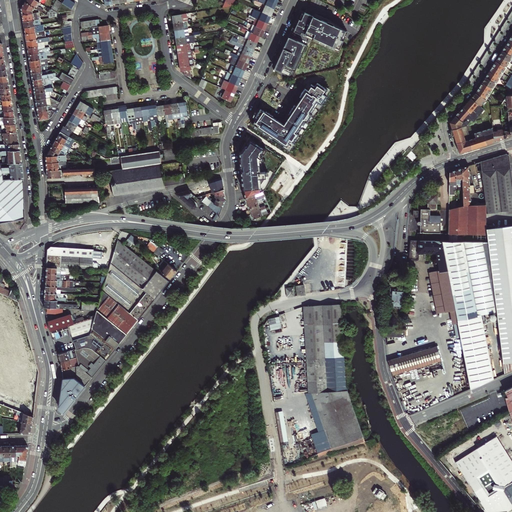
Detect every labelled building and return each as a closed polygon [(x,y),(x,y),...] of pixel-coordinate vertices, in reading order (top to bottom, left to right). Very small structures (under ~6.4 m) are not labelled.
[(38,6),(40,3),(35,0),(25,0),(25,1),(34,7),(39,10),(41,12),(42,12),(44,10),(38,6)] [(70,0),(64,0),(62,4),(71,9),(75,3),(70,0)] [(277,1),(274,0),(258,0),(258,2),(262,4),(265,5),(274,9),(275,5),(277,1)] [(34,7),(25,1),(21,8),(21,12),(22,15),(33,13),(32,11),(34,7)] [(265,5),(262,13),(270,16),(272,13),(274,9),(265,5)] [(58,16),(57,12),(51,9),(51,10),(50,9),(48,13),(49,14),(50,18),(58,16)] [(320,19),(300,10),(292,28),(311,36),(340,49),(344,38),(347,31),(320,19)] [(258,11),(255,18),(267,23),(269,20),(270,16),(262,13),(258,11)] [(22,18),(23,21),(40,19),(40,17),(37,17),(37,12),(33,13),(22,15),(22,18)] [(173,20),(174,23),(186,21),(188,21),(187,13),(173,16),(173,20)] [(266,27),(267,23),(255,18),(252,16),(249,15),(248,18),(254,21),(252,25),(264,30),(266,27)] [(40,19),(23,21),(23,24),(24,27),(39,25),(39,22),(40,21),(40,19)] [(186,21),(174,23),(174,27),(175,30),(188,28),(186,21)] [(24,31),(25,34),(44,31),(43,24),(41,25),(39,25),(24,27),(24,31)] [(99,26),(100,34),(109,32),(108,29),(108,25),(100,26),(99,26)] [(249,32),(259,36),(261,37),(262,34),(264,30),(252,25),(249,32)] [(63,35),(64,34),(72,33),(71,26),(63,28),(62,28),(63,35)] [(100,34),(99,26),(96,26),(95,26),(96,31),(92,32),(92,35),(96,34),(100,34)] [(189,36),(188,28),(175,30),(175,35),(176,38),(189,36)] [(25,37),(26,41),(46,37),(45,30),(44,31),(25,34),(25,37)] [(258,40),(259,36),(249,32),(247,31),(244,38),(256,43),(258,40)] [(81,37),(82,40),(93,38),(92,37),(96,37),(97,42),(101,41),(110,40),(110,37),(109,32),(100,34),(96,34),(92,35),(81,37)] [(65,42),(73,40),(72,33),(64,34),(65,42)] [(177,45),(190,43),(189,36),(176,38),(177,42),(177,45)] [(242,44),(253,50),(255,47),(256,43),(244,38),(240,36),(238,40),(235,38),(234,41),(241,44),(242,44)] [(45,41),(47,41),(50,41),(49,37),(46,37),(26,41),(27,45),(27,48),(45,45),(45,41)] [(307,45),(288,37),(281,53),(274,70),(282,74),(292,80),(307,45)] [(252,53),(253,50),(242,44),(241,44),(234,41),(230,39),(229,42),(240,47),(238,51),(239,51),(250,57),(252,53)] [(98,49),(111,47),(111,44),(110,40),(101,41),(97,42),(98,49)] [(178,52),(191,51),(190,43),(177,45),(178,49),(178,52)] [(45,45),(27,48),(28,51),(28,54),(50,51),(49,47),(45,48),(45,45)] [(511,49),(505,45),(504,48),(502,51),(511,56),(511,49)] [(98,49),(99,56),(112,55),(112,51),(111,47),(98,49)] [(193,58),(192,50),(191,51),(178,52),(179,56),(179,60),(193,58)] [(50,51),(28,54),(29,58),(29,62),(47,59),(46,55),(51,54),(50,51)] [(236,58),(247,63),(249,60),(250,57),(239,51),(237,56),(231,53),(230,56),(235,58),(236,58)] [(511,59),(511,56),(502,51),(500,53),(499,56),(510,63),(511,59)] [(246,67),(247,63),(236,58),(235,58),(230,56),(222,52),(221,55),(235,61),(233,65),(244,70),(246,67)] [(113,58),(112,55),(99,56),(92,58),(92,60),(100,59),(101,64),(113,62),(113,58)] [(73,65),(74,65),(80,68),(83,63),(78,56),(73,65)] [(510,63),(499,56),(497,58),(495,61),(507,68),(510,63)] [(194,65),(193,58),(179,60),(180,65),(181,71),(190,70),(190,66),(194,65)] [(30,68),(47,65),(48,65),(47,60),(48,60),(47,59),(29,62),(30,65),(30,68)] [(507,68),(495,61),(494,63),(492,66),(503,73),(507,68)] [(80,68),(74,65),(72,68),(69,74),(74,77),(80,68)] [(242,74),(244,70),(233,65),(229,73),(241,78),(242,74)] [(503,73),(492,66),(490,69),(489,72),(500,78),(503,73)] [(49,70),(31,73),(32,77),(32,80),(55,76),(59,79),(60,79),(65,82),(70,85),(74,79),(63,72),(60,78),(57,77),(56,72),(50,73),(49,70)] [(190,70),(181,71),(181,73),(192,81),(190,70)] [(241,78),(229,73),(228,72),(224,80),(229,82),(237,86),(239,82),(241,78)] [(500,78),(489,72),(488,74),(486,77),(488,79),(497,84),(500,78)] [(47,84),(48,84),(48,81),(51,80),(60,79),(59,79),(55,76),(32,80),(33,83),(33,86),(47,84)] [(488,79),(486,77),(484,79),(482,82),(493,89),(497,84),(488,79)] [(201,79),(198,86),(203,89),(207,81),(201,79)] [(237,86),(229,82),(225,90),(234,94),(235,90),(237,86)] [(266,114),(260,111),(258,116),(256,114),(254,120),(254,123),(253,124),(254,125),(253,127),(257,129),(258,127),(263,131),(262,133),(265,135),(266,133),(269,135),(268,137),(272,139),(273,137),(284,145),(283,146),(287,149),(290,146),(288,145),(291,141),(293,142),(296,139),(297,140),(299,136),(298,135),(299,134),(298,133),(305,122),(306,123),(309,119),(310,120),(313,117),(311,116),(312,114),(311,114),(318,103),(321,105),(324,101),(325,102),(328,98),(326,97),(327,96),(326,95),(330,89),(326,87),(325,88),(317,83),(315,86),(311,84),(308,82),(300,93),(299,96),(302,97),(297,106),(295,105),(289,114),(292,115),(285,125),(273,118),(274,117),(267,113),(266,114)] [(493,89),(482,82),(481,85),(479,88),(490,94),(493,89)] [(34,90),(35,93),(51,91),(53,92),(52,87),(50,87),(47,87),(47,84),(33,86),(34,90)] [(232,98),(234,94),(225,90),(224,89),(218,87),(214,85),(213,84),(212,87),(223,92),(222,93),(221,93),(219,97),(230,102),(232,98)] [(269,90),(265,88),(262,94),(259,93),(256,98),(260,100),(257,105),(271,112),(276,101),(273,100),(277,91),(271,87),(269,90)] [(490,94),(479,88),(478,90),(476,93),(486,100),(490,94)] [(51,91),(35,93),(35,97),(36,100),(50,98),(50,95),(52,95),(51,91)] [(450,122),(459,153),(482,146),(494,142),(493,132),(492,127),(485,131),(483,125),(478,126),(480,133),(475,135),(476,140),(471,141),(468,130),(467,127),(471,121),(473,123),(484,110),(480,108),(486,100),(476,93),(450,122)] [(57,94),(53,99),(60,102),(63,97),(57,94)] [(36,103),(37,107),(51,106),(57,107),(60,102),(53,99),(50,98),(36,100),(36,103)] [(89,106),(81,101),(79,105),(77,108),(85,112),(89,106)] [(181,103),(178,103),(180,117),(180,120),(182,127),(184,127),(183,117),(188,116),(186,102),(181,103)] [(180,117),(178,103),(174,104),(171,104),(173,118),(180,117)] [(163,106),(165,115),(166,122),(168,122),(168,119),(173,118),(171,104),(167,105),(163,106)] [(152,105),(148,106),(150,119),(150,120),(151,122),(152,130),(154,129),(153,119),(158,119),(157,116),(156,107),(156,105),(152,105)] [(142,116),(143,121),(146,121),(146,120),(150,119),(148,106),(145,107),(141,107),(142,116)] [(156,107),(157,116),(165,115),(163,106),(160,106),(156,107)] [(137,108),(134,108),(135,117),(136,125),(137,129),(137,132),(140,132),(139,124),(138,117),(142,116),(141,107),(137,108)] [(84,115),(85,112),(77,108),(75,111),(73,114),(85,121),(87,117),(84,115)] [(122,108),(119,109),(121,122),(128,121),(126,109),(126,108),(122,108)] [(130,109),(126,109),(128,121),(128,124),(132,123),(133,129),(137,129),(136,125),(135,117),(134,108),(130,109)] [(121,122),(119,109),(115,109),(111,110),(113,124),(121,123),(121,122)] [(38,116),(39,120),(49,119),(52,117),(54,112),(51,110),(38,112),(38,116)] [(106,125),(113,124),(111,110),(108,110),(104,111),(106,125)] [(85,121),(73,114),(71,118),(70,121),(78,125),(79,123),(83,125),(85,121)] [(78,125),(70,121),(67,125),(66,127),(63,126),(63,127),(60,131),(69,136),(72,131),(78,135),(82,128),(78,125)] [(0,124),(0,132),(2,133),(17,132),(16,128),(16,124),(0,124)] [(498,141),(503,139),(502,130),(497,130),(497,132),(493,132),(494,142),(498,141)] [(70,148),(75,140),(69,136),(60,131),(57,136),(55,139),(70,148)] [(0,144),(19,144),(18,138),(17,132),(2,133),(3,141),(2,141),(0,140),(0,144)] [(246,188),(247,197),(262,192),(260,183),(266,174),(266,168),(261,169),(259,154),(265,146),(251,137),(246,146),(245,145),(242,150),(240,150),(240,152),(240,157),(239,157),(241,174),(242,183),(243,189),(246,188)] [(70,148),(55,139),(54,142),(52,144),(67,153),(70,148)] [(168,140),(161,141),(162,149),(170,148),(168,140)] [(67,153),(52,144),(51,147),(50,148),(62,155),(65,155),(67,153)] [(21,157),(20,150),(0,150),(0,157),(3,157),(3,163),(22,163),(21,157)] [(121,164),(122,169),(161,163),(160,159),(160,154),(159,151),(110,158),(111,163),(121,161),(121,164)] [(506,154),(481,162),(486,204),(487,213),(511,209),(511,181),(509,155),(506,154)] [(46,167),(47,170),(63,169),(66,169),(66,161),(46,162),(46,167)] [(0,223),(25,218),(24,179),(23,169),(22,163),(3,163),(0,163),(0,223)] [(161,163),(122,169),(110,171),(111,182),(113,196),(165,188),(165,185),(163,177),(162,168),(162,166),(161,165),(161,164),(161,163)] [(462,168),(463,188),(463,200),(463,205),(470,205),(469,165),(465,167),(462,168)] [(63,169),(47,170),(47,174),(47,178),(61,177),(61,174),(63,174),(63,169)] [(184,174),(163,177),(165,185),(174,184),(185,182),(184,174)] [(207,188),(209,194),(212,193),(224,189),(223,185),(222,180),(201,186),(202,190),(207,188)] [(188,190),(176,194),(177,195),(192,208),(196,207),(195,204),(189,198),(188,199),(184,196),(189,194),(193,197),(194,195),(188,190)] [(245,202),(246,204),(251,202),(251,201),(256,199),(256,200),(262,197),(265,196),(263,191),(262,192),(247,197),(244,198),(244,199),(245,202)] [(91,193),(84,193),(78,193),(71,194),(65,194),(65,198),(65,203),(99,202),(98,193),(91,193)] [(430,210),(437,210),(437,204),(438,204),(438,193),(427,193),(427,204),(428,204),(428,209),(420,209),(430,210)] [(263,200),(262,197),(256,200),(256,199),(251,201),(251,202),(246,204),(247,207),(248,209),(259,205),(258,202),(263,200)] [(225,199),(215,199),(214,203),(215,204),(222,207),(224,203),(225,199)] [(215,204),(214,203),(211,201),(209,204),(206,202),(204,204),(216,213),(219,216),(221,211),(222,207),(215,204)] [(486,213),(487,213),(486,204),(470,205),(463,205),(456,207),(449,209),(449,210),(448,217),(448,233),(487,234),(486,229),(486,213)] [(249,212),(250,215),(254,213),(254,212),(260,210),(260,211),(266,208),(266,206),(261,208),(260,205),(259,205),(248,209),(249,212)] [(252,220),(259,218),(269,214),(266,208),(260,211),(260,210),(254,212),(254,213),(250,215),(251,218),(252,220)] [(441,217),(420,217),(420,221),(419,221),(418,222),(417,222),(417,223),(417,224),(418,224),(420,224),(420,232),(440,233),(441,217)] [(488,242),(496,311),(499,330),(503,363),(511,361),(511,225),(486,229),(488,242)] [(131,234),(127,238),(133,242),(136,238),(131,234)] [(111,263),(145,292),(154,299),(161,290),(169,281),(158,272),(123,244),(117,239),(111,263)] [(496,311),(488,242),(410,240),(409,259),(416,259),(419,257),(419,252),(437,253),(441,271),(431,273),(438,311),(449,311),(449,312),(456,311),(458,323),(466,390),(489,380),(480,313),(496,311)] [(93,251),(48,248),(47,252),(47,254),(92,257),(93,251)] [(92,263),(92,257),(47,254),(47,261),(47,267),(72,268),(92,269),(92,263)] [(158,272),(169,281),(172,277),(177,271),(163,260),(160,264),(162,267),(158,272)] [(103,290),(130,312),(145,292),(111,263),(108,270),(106,276),(105,283),(103,290)] [(0,285),(0,283),(4,274),(0,273),(0,292),(18,300),(12,289),(11,291),(7,289),(0,285)] [(296,285),(297,296),(304,295),(303,285),(296,285)] [(287,297),(294,296),(293,287),(286,288),(287,297)] [(405,289),(391,288),(389,306),(392,307),(392,308),(400,309),(401,307),(404,308),(405,289)] [(138,319),(130,312),(103,290),(101,295),(99,302),(96,310),(126,334),(132,326),(138,319)] [(154,299),(145,292),(130,312),(138,319),(141,315),(149,305),(154,299)] [(78,305),(60,304),(57,304),(57,300),(45,299),(44,303),(44,307),(47,307),(63,308),(78,309),(78,305)] [(96,310),(99,302),(82,301),(81,309),(96,310)] [(306,361),(308,392),(311,392),(345,390),(341,304),(304,306),(304,313),(306,361)] [(69,325),(76,349),(80,348),(82,347),(83,347),(84,347),(85,347),(87,347),(88,347),(89,347),(90,348),(91,348),(91,349),(92,349),(106,360),(116,346),(126,334),(96,310),(94,317),(90,318),(74,324),(69,325)] [(74,324),(90,318),(89,315),(73,321),(74,324)] [(50,331),(69,325),(74,324),(73,321),(71,316),(48,324),(49,328),(50,331)] [(270,330),(281,329),(280,316),(268,317),(270,330)] [(405,335),(405,331),(387,329),(387,330),(387,335),(387,336),(401,337),(405,335)] [(436,346),(394,358),(388,360),(392,375),(418,367),(419,372),(434,368),(432,363),(440,361),(436,346)] [(76,349),(75,349),(77,357),(77,360),(78,362),(79,366),(92,377),(99,368),(106,360),(92,349),(91,349),(91,348),(90,348),(89,347),(88,347),(87,347),(85,347),(84,347),(83,347),(82,347),(80,348),(76,349)] [(59,359),(60,362),(77,357),(75,349),(58,354),(59,359)] [(77,357),(60,362),(61,364),(61,366),(62,370),(79,366),(78,362),(74,362),(74,361),(77,360),(77,357)] [(62,375),(63,379),(75,378),(85,386),(92,377),(79,366),(62,370),(62,375)] [(85,386),(75,378),(63,379),(63,383),(61,398),(59,408),(65,411),(74,397),(75,398),(85,386)] [(345,390),(311,392),(332,451),(363,442),(345,390)] [(18,421),(21,421),(32,423),(32,420),(33,416),(15,409),(14,412),(16,413),(16,415),(19,415),(18,421)] [(281,411),(276,412),(281,442),(285,442),(281,411)] [(32,423),(21,421),(19,433),(29,433),(31,431),(31,428),(32,423)] [(480,501),(486,511),(507,510),(511,507),(511,503),(511,502),(503,489),(503,487),(504,486),(511,480),(511,460),(496,436),(477,448),(479,451),(477,452),(476,451),(475,450),(474,450),(473,450),(455,462),(468,481),(480,500),(480,501)] [(27,445),(16,446),(16,452),(20,452),(18,465),(25,466),(27,455),(28,447),(27,445)] [(249,494),(251,503),(293,493),(291,484),(249,494)] [(373,492),(375,494),(375,495),(379,498),(380,498),(381,497),(383,499),(387,494),(384,492),(384,491),(380,489),(379,489),(376,487),(373,492)]
